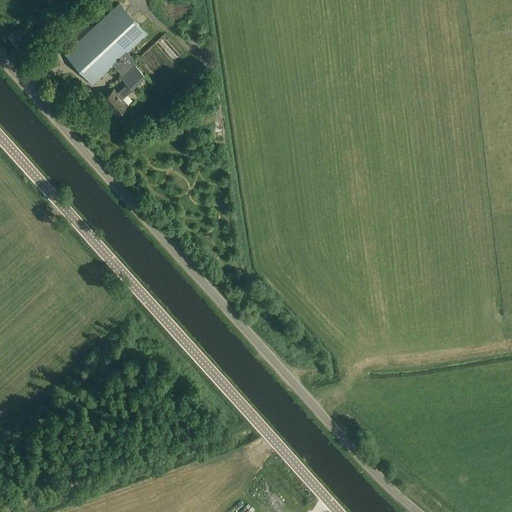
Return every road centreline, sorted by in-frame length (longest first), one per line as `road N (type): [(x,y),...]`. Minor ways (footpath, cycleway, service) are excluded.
road 1 (unclassified): [(416,511),(0,56)]
road 2 (tertiary): [(337,511),(0,138)]
